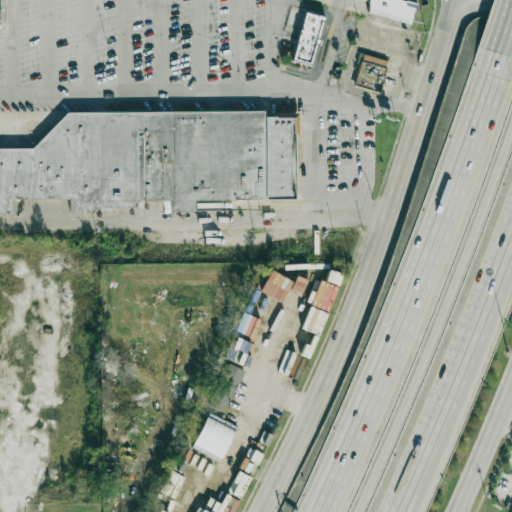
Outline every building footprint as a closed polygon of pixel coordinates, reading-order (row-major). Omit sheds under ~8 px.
[(370,0),(397,0),(418,6),(412,26),(369,14),(370,0)] [(307,14),(294,62),(312,67),(326,19),(307,14)] [(356,87),(364,56),(387,62),(386,69),(388,69),(381,94),(356,87)] [(67,111),(31,148),(0,148),(0,214),(12,214),(12,199),(68,198),(71,198),(71,202),(71,212),(95,212),(95,207),(102,207),(102,211),(115,211),(115,207),(137,207),(137,201),(172,200),(172,210),(196,209),(196,200),(264,200),(264,110),(67,111)] [(265,115),(266,200),(295,200),(294,116),(276,116),(276,115),(265,115)] [(244,371),(227,363),(207,406),(224,414),(244,371)] [(237,426),(208,413),(192,448),(220,462),(237,426)] [(157,503),(169,511),(173,511),(178,505),(163,495),(157,503)]
